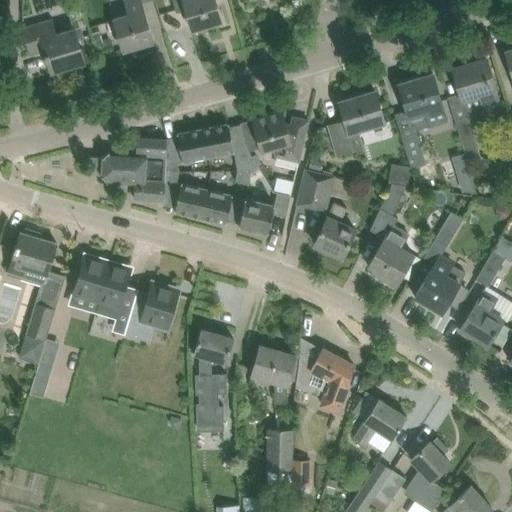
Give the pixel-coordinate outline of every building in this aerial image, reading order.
[(124,0),(129,14),(114,19),(123,51),(154,42),(148,23),(142,3),(140,0),(124,0)] [(172,0),(176,12),(186,9),(192,30),(223,21),(216,0),(172,0)] [(56,34),(52,19),(23,28),(23,29),(31,54),(44,50),(51,73),(85,63),(74,28),(56,34)] [(98,27),(91,29),(93,37),(100,35),(98,27)] [(100,35),(93,37),(97,50),(104,48),(100,35)] [(500,103),(492,76),(486,57),(452,67),(462,102),(480,96),(484,108),(500,103)] [(407,113),(396,116),(402,139),(411,168),(427,164),(418,134),(417,134),(416,128),(429,124),(430,126),(447,121),(439,92),(433,73),(398,83),(404,102),(406,110),(407,113)] [(336,154),(356,148),(362,146),(357,131),(385,123),(375,90),(339,101),(345,120),(328,125),(336,154)] [(291,126),(286,125),(281,109),(252,118),(253,119),(258,137),(261,148),(262,151),(274,148),(276,156),(299,161),(304,139),(308,120),(293,116),(291,126)] [(467,117),(455,120),(465,153),(467,152),(478,149),(469,119),(468,117),(467,117)] [(253,119),(240,123),(240,124),(244,142),(245,142),(245,143),(249,151),(261,148),(253,119)] [(229,123),(203,128),(208,157),(234,152),(238,170),(251,172),(252,172),(243,159),(251,154),(249,151),(244,142),(233,144),(229,123)] [(208,157),(203,128),(177,133),(178,136),(183,161),(182,162),(208,157)] [(166,181),(176,184),(179,171),(178,162),(178,161),(167,163),(167,157),(166,157),(167,139),(137,138),(136,152),(109,151),(102,157),(102,175),(107,181),(135,183),(134,198),(164,199),(165,199),(166,181)] [(478,149),(467,152),(469,161),(481,158),(478,149)] [(251,154),(243,159),(252,172),(259,168),(258,165),(251,154)] [(311,158),(309,168),(321,171),(323,161),(311,158)] [(391,163),(388,183),(392,183),(406,186),(408,186),(411,167),(391,163)] [(238,171),(235,181),(249,184),(251,172),(238,170),(238,171)] [(347,198),(351,180),(333,176),(306,170),(297,204),(325,210),(329,194),(347,198)] [(277,177),(274,191),(277,191),(290,194),(289,195),(291,195),(294,181),(277,177)] [(472,178),(459,182),(462,192),(464,191),(477,193),(472,178)] [(181,183),(175,211),(200,217),(207,189),(181,183)] [(379,210),(370,229),(385,237),(381,244),(371,262),(376,265),(372,271),(396,285),(402,275),(410,280),(422,259),(414,254),(401,246),(408,234),(393,225),(398,217),(393,214),(406,186),(392,183),(379,210)] [(233,195),(207,189),(201,217),(227,223),(233,195)] [(277,191),(274,204),(245,198),(239,226),(268,233),(273,213),(286,216),(291,195),(289,195),(290,194),(277,191)] [(343,257),(351,238),(355,229),(340,222),(347,208),(333,202),(314,244),(343,257)] [(447,246),(463,219),(451,211),(443,225),(435,239),(447,246)] [(21,231),(8,273),(23,278),(42,284),(26,332),(44,338),(61,290),(44,284),(47,275),(57,242),(40,237),(41,233),(28,228),(26,233),(21,231)] [(488,286),(505,257),(493,250),(476,279),(488,286)] [(75,289),(74,293),(99,300),(110,263),(99,260),(98,257),(90,255),(88,257),(85,256),(75,289)] [(442,313),(452,295),(459,283),(459,282),(465,272),(452,264),(452,263),(439,255),(425,279),(415,296),(442,313)] [(99,300),(96,311),(117,317),(126,285),(131,269),(110,263),(99,300)] [(168,327),(179,290),(176,290),(175,287),(167,285),(165,286),(152,283),(144,311),(132,308),(127,325),(124,334),(126,334),(137,337),(143,320),(168,327)] [(497,299),(483,291),(460,328),(488,345),(503,319),(506,321),(511,311),(511,301),(499,294),(497,299)] [(212,373),(211,358),(226,363),(233,337),(202,328),(195,354),(199,355),(199,365),(200,365),(200,374),(195,374),(196,394),(199,394),(200,403),(196,403),(197,420),(208,419),(208,426),(224,426),(224,405),(219,405),(218,393),(227,393),(226,373),(212,373)] [(300,357),(296,355),(296,354),(260,344),(254,364),(251,375),(275,382),(275,403),(288,402),(287,385),(289,379),(296,382),(300,357)] [(296,382),(295,387),(306,389),(327,396),(325,403),(337,407),(341,408),(347,388),(349,384),(345,383),(355,365),(323,348),(314,364),(300,357),(296,382)] [(39,362),(30,393),(44,397),(53,366),(39,362)] [(392,439),(407,416),(378,398),(364,421),(354,437),(365,445),(376,428),(392,439)] [(182,419),(172,416),(170,421),(174,427),(179,429),(182,419)] [(268,428),(267,470),(268,470),(268,493),(292,493),(292,492),(293,470),(293,428),(268,428)] [(448,449),(437,437),(431,442),(430,441),(411,459),(419,468),(407,488),(425,500),(422,504),(432,511),(446,489),(432,480),(450,462),(442,454),(448,449)] [(293,470),(292,492),(297,492),(296,511),(308,511),(309,492),(310,460),(293,460),(293,470)] [(375,496),(393,469),(379,460),(346,510),(348,511),(363,511),(370,503),(375,495),(375,496)] [(388,504),(406,477),(393,469),(375,496),(388,504)] [(329,479),(325,492),(333,494),(337,481),(329,479)] [(486,511),(492,507),(471,485),(449,505),(450,506),(442,511),(486,511)] [(375,495),(370,503),(383,511),(388,504),(375,496),(375,495)] [(242,511),(265,511),(265,500),(243,500),(242,511)]
